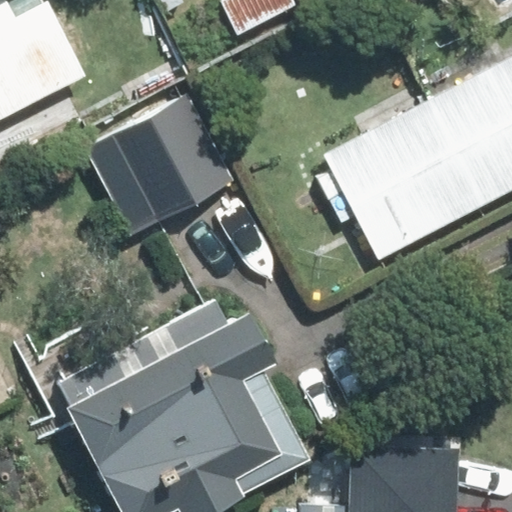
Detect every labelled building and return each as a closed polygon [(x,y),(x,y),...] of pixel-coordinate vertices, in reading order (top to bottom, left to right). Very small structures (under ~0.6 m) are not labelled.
[(0,0),(0,116),(85,74),(48,0),(44,0),(39,3),(37,0),(0,0)] [(296,2),(295,0),(219,0),(236,32),(296,2)] [(302,0),(307,10),(329,0),(302,0)] [(511,53),(323,151),(378,257),(511,188),(511,53)] [(235,179),(188,91),(81,147),(128,235),(235,179)] [(275,360),(248,307),(67,399),(125,511),(162,511),(176,505),(179,511),(201,511),(311,457),(264,366),(275,360)] [(457,511),(459,443),(349,441),(346,511),(457,511)]
